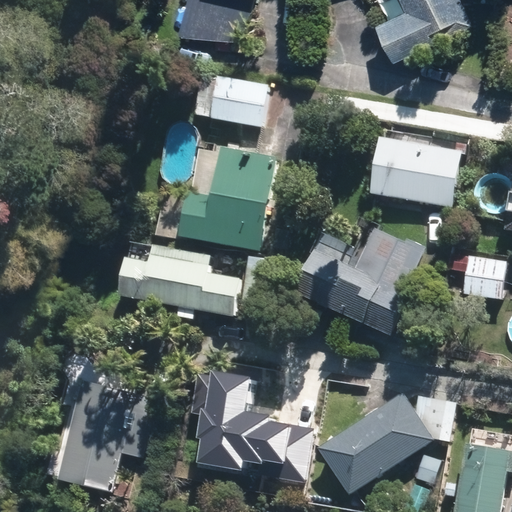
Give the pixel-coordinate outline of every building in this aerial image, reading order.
[(258,0),(197,0),(188,33),(248,40),(258,0)] [(409,0),(418,16),(389,30),(404,61),(475,27),(461,0),(409,0)] [(273,88),(226,79),(219,116),(267,124),(273,88)] [(453,116),(398,106),(395,125),(450,135),(453,116)] [(461,152),(389,140),(379,196),(451,209),(461,152)] [(225,197),(200,191),(191,234),(265,249),(283,159),(235,149),(225,197)] [(360,245),(330,231),(321,249),(327,252),(310,288),(396,328),(412,294),(404,291),(423,251),(385,234),(366,273),(351,266),(360,245)] [(243,279),(140,257),(133,290),(236,312),(243,279)] [(510,270),(454,260),(449,288),(506,298),(510,270)] [(277,264),(259,261),(252,303),(270,306),(277,264)] [(154,402),(94,387),(71,481),(114,492),(125,450),(141,454),(154,402)] [(407,396),(329,446),(357,489),(435,439),(407,396)] [(291,452),(262,439),(244,478),(272,491),(291,452)] [(511,451),(470,444),(458,511),(502,511),(511,468),(511,451)] [(339,470),(313,456),(305,470),(330,485),(339,470)]
